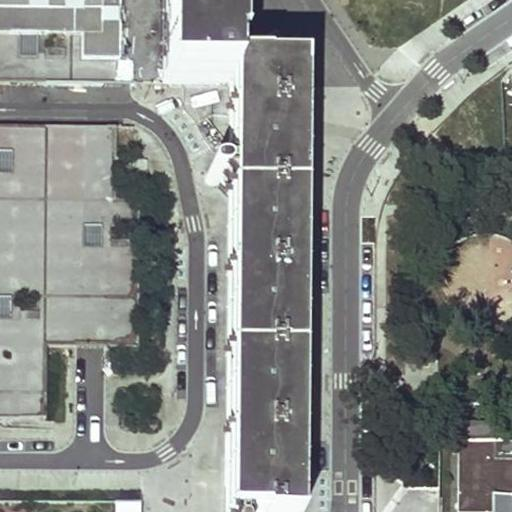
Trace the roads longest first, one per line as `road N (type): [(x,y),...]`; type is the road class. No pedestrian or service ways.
road 1 (residential): [(0,459),(135,461),(167,453),(183,437),(196,402),(197,244),(183,166),(162,128),(119,109),(0,109)]
road 2 (residential): [(344,511),(351,176),(435,71),(511,18)]
